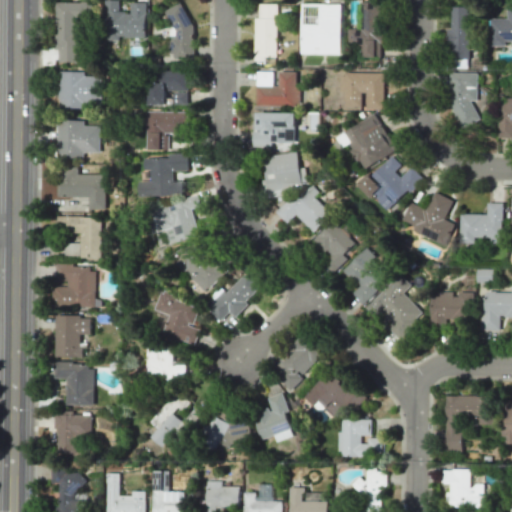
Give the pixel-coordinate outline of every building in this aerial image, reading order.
[(146,39),(146,2),(130,2),(130,12),(119,12),(119,0),(105,0),(105,38),(146,39)] [(55,2),(55,49),(58,49),(58,62),(77,62),(78,21),(89,21),(89,2),(55,2)] [(194,26),(180,2),(164,11),(177,33),(169,37),(169,57),(193,57),(194,26)] [(382,56),(382,2),(361,2),(361,28),(347,28),(347,46),(359,46),(359,56),(382,56)] [(256,60),(265,60),(266,57),(276,57),(277,4),(257,3),(256,60)] [(300,53),(339,54),(340,4),(301,3),(300,53)] [(468,58),(470,7),(451,6),(450,28),(448,28),(447,58),(468,58)] [(490,46),(505,45),(505,41),(511,40),(511,6),(506,7),(506,18),(489,18),(490,46)] [(147,104),(166,105),(166,90),(187,90),(188,71),(147,70),(147,104)] [(100,76),(84,76),(84,71),(58,72),(58,108),(101,107),(100,76)] [(256,85),(256,105),(298,106),(298,72),(279,72),(279,86),(256,85)] [(461,129),(479,118),(469,100),(476,100),(476,73),(449,72),(448,104),(461,129)] [(383,73),(341,73),(341,107),(363,106),(363,109),(383,109),(383,73)] [(511,97),(499,97),(498,137),(511,137),(511,97)] [(146,149),(167,150),(167,132),(185,132),(185,112),(146,111),(146,149)] [(293,113),(258,113),(257,146),(272,146),(273,142),(293,142),(293,113)] [(362,169),(396,150),(375,113),(341,132),(362,169)] [(99,152),(100,126),(84,125),(84,121),(58,120),(56,156),(84,157),(84,152),(99,152)] [(307,189),(305,167),(299,167),(297,152),(261,156),(265,194),(307,189)] [(138,196),(183,195),(182,181),(173,181),(172,170),(188,169),(187,153),(168,154),(169,157),(144,158),(144,169),(150,169),(151,181),(137,181),(138,196)] [(356,185),(368,198),(372,194),(387,210),(422,179),(411,166),(399,176),(394,171),(401,165),(391,154),(356,185)] [(77,174),(77,167),(58,167),(57,196),(88,197),(88,209),(104,209),(105,174),(77,174)] [(314,196),(318,192),(309,182),(279,212),(288,222),(296,214),(313,232),(332,215),(314,196)] [(453,199),(434,191),(426,209),(409,202),(402,219),(415,225),(412,231),(444,245),(454,223),(444,219),(453,199)] [(191,208),(201,206),(198,196),(149,209),(155,232),(166,229),(170,243),(198,235),(191,208)] [(502,202),(487,202),(487,214),(460,213),(459,243),(474,243),(474,237),(489,237),(489,243),(501,243),(502,202)] [(64,257),(100,258),(101,217),(57,216),(57,231),(80,232),(80,243),(64,242),(64,257)] [(348,258),(344,254),(355,244),(333,221),(309,243),(334,270),(348,258)] [(230,268),(216,253),(210,258),(195,243),(175,262),(203,292),(230,268)] [(351,292),(362,304),(378,289),(374,285),(388,273),(366,248),(342,270),(357,287),(351,292)] [(95,265),(54,266),(54,280),(65,280),(65,286),(52,286),(52,307),(95,307),(95,265)] [(232,316),(262,287),(247,271),(208,308),(220,321),(229,312),(232,316)] [(403,293),(411,284),(400,273),(367,306),(389,327),(389,328),(402,340),(419,323),(415,319),(423,312),(403,293)] [(511,316),(511,284),(511,285),(511,292),(490,292),(490,304),(482,304),(481,330),(499,330),(500,316),(511,316)] [(471,293),(452,293),(452,291),(439,291),(439,296),(430,296),(430,326),(470,327),(471,293)] [(199,305),(159,293),(154,310),(169,314),(163,335),(194,344),(198,329),(192,327),(199,305)] [(55,357),(82,356),(82,334),(90,334),(90,315),(54,316),(55,357)] [(290,389),(326,352),(306,333),(279,360),(286,366),(277,376),(290,389)] [(172,364),(172,346),(146,345),(145,379),(185,381),(185,365),(172,364)] [(65,379),(65,404),(92,404),(93,363),(54,362),(53,378),(65,379)] [(353,383),(346,389),(330,372),(304,395),(319,411),(325,406),(338,420),(365,396),(353,383)] [(261,439),(274,435),(277,441),(293,435),(285,411),(288,410),(282,392),(267,397),(270,407),(252,413),(261,439)] [(446,450),(462,450),(462,418),(476,418),(476,424),(493,424),(493,396),(446,396),(446,450)] [(511,400),(502,401),(503,444),(511,443),(511,400)] [(56,454),(76,454),(76,435),(91,435),(92,413),(56,412),(56,454)] [(150,436),(161,447),(168,438),(172,442),(187,427),(172,412),(150,436)] [(201,437),(218,447),(230,424),(213,415),(201,437)] [(371,419),(342,419),(341,431),(338,431),(338,455),(383,456),(383,439),(361,439),(361,435),(371,435),(371,419)] [(84,511),(84,499),(73,499),(73,487),(83,487),(83,468),(51,468),(51,483),(58,483),(57,511),(84,511)] [(469,469),(442,469),(443,483),(448,483),(448,507),(488,507),(488,494),(483,494),(483,485),(470,485),(469,469)] [(152,470),(152,511),(182,511),(183,491),(168,491),(169,471),(152,470)] [(383,511),(384,471),(366,471),(366,479),(360,479),(359,511),(383,511)] [(144,511),(144,490),(131,490),(131,495),(119,495),(118,473),(106,473),(106,511),(144,511)] [(221,480),(206,480),(205,511),(238,511),(239,486),(221,486),(221,480)] [(281,511),(282,501),(256,500),(257,492),(243,492),(242,511),(281,511)]
